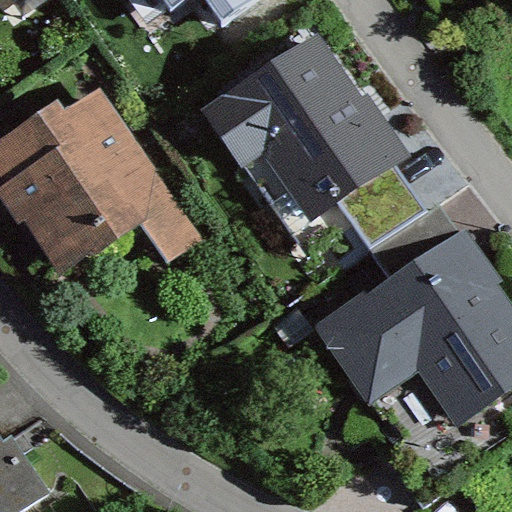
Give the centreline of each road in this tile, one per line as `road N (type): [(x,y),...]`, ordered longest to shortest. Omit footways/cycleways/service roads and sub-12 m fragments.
road 1 (residential): [(0,302),(108,420),(158,463),(239,511)]
road 2 (residential): [(511,197),(369,0)]
